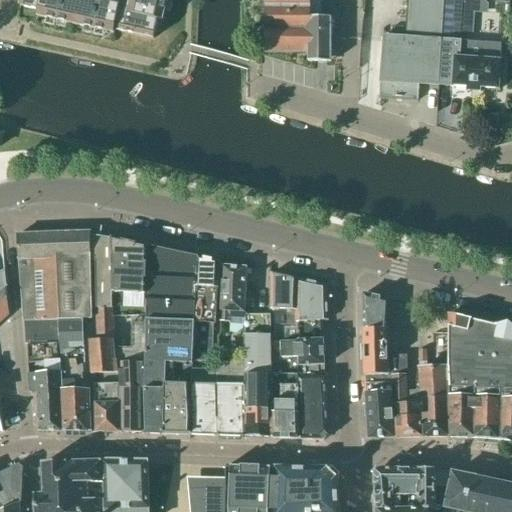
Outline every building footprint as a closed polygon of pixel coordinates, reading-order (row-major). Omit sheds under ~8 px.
[(131,0),(129,11),(120,9),(122,0),(119,0),(21,0),(20,7),(39,11),(37,18),(114,35),(115,31),(154,40),(158,21),(163,22),(167,0),(131,0)] [(265,0),(265,53),(309,53),(309,56),(313,59),(318,60),(322,60),(327,59),(331,56),(331,53),(332,19),(321,19),(320,0),(265,0)] [(439,87),(442,33),(444,0),(408,0),(405,38),(386,37),(382,83),(381,83),(380,100),(417,102),(419,85),(439,87)] [(442,33),(439,87),(467,88),(467,93),(480,93),(480,89),(499,90),(501,45),(461,42),(462,34),(472,34),(474,13),(487,14),(488,5),(482,4),(482,0),(461,0),(459,34),(442,33)] [(24,325),(83,321),(93,320),(91,237),(90,234),(17,236),(24,325)] [(113,313),(111,240),(96,238),(98,313),(113,313)] [(147,318),(149,248),(111,240),(113,313),(113,318),(147,318)] [(193,366),(193,362),(195,323),(198,259),(149,248),(147,318),(146,350),(145,376),(146,435),(165,436),(165,386),(174,386),(174,366),(179,366),(193,366)] [(195,323),(214,324),(216,324),(219,263),(198,259),(195,323)] [(245,326),(245,316),(245,314),(247,269),(223,268),(221,312),(221,324),(245,326)] [(296,311),(297,281),(271,275),(271,311),(296,311)] [(326,287),(297,281),(296,311),(297,343),(324,342),(323,322),(327,322),(326,287)] [(6,289),(0,295),(0,323),(9,316),(6,289)] [(364,330),(388,329),(390,301),(363,295),(363,296),(364,330)] [(113,313),(98,313),(98,341),(113,341),(114,341),(113,318),(113,313)] [(511,330),(496,326),(496,327),(481,324),(473,322),(473,321),(449,315),(449,357),(449,370),(449,419),(450,439),(475,439),(500,442),(501,442),(511,442),(511,330)] [(272,389),(272,376),(271,344),(271,316),(245,316),(245,326),(245,363),(245,387),(246,439),(273,440),(272,405),(272,389)] [(59,347),(84,346),(83,321),(24,325),(26,345),(27,345),(58,343),(59,347)] [(214,339),(214,324),(195,323),(193,362),(212,363),(214,363),(214,339)] [(388,378),(388,356),(388,330),(388,329),(364,330),(365,377),(365,385),(393,384),(393,378),(388,378)] [(98,341),(90,342),(93,375),(119,374),(118,360),(115,360),(114,349),(113,341),(98,341)] [(298,368),(325,367),(324,342),(297,343),(271,344),(272,376),(298,376),(298,368)] [(63,433),(59,347),(58,343),(27,345),(28,365),(45,364),(46,374),(28,375),(30,392),(38,392),(40,433),(63,433)] [(59,347),(63,433),(92,434),(90,391),(87,391),(84,346),(59,347)] [(145,376),(146,350),(114,349),(115,360),(118,360),(119,374),(119,386),(117,386),(119,434),(146,435),(145,376)] [(428,370),(427,351),(419,351),(420,370),(419,371),(420,394),(422,394),(422,405),(408,405),(407,376),(408,376),(407,356),(388,356),(388,378),(393,378),(393,384),(396,440),(423,439),(450,439),(449,419),(449,370),(428,370)] [(212,371),(212,363),(193,362),(193,366),(192,386),(214,387),(244,387),(245,387),(245,363),(218,363),(218,371),(212,371)] [(190,437),(192,386),(193,366),(179,366),(179,370),(183,370),(183,386),(174,386),(165,386),(165,436),(190,437)] [(179,370),(179,366),(174,366),(174,386),(183,386),(183,370),(179,370)] [(299,390),(300,440),(300,441),(324,441),(328,437),(328,435),(325,367),(298,368),(298,376),(299,390)] [(368,440),(396,440),(393,384),(365,385),(366,395),(365,395),(368,439),(368,440)] [(96,434),(119,434),(117,386),(98,386),(96,387),(97,404),(96,405),(96,434)] [(245,439),(244,387),(214,387),(192,386),(190,437),(218,438),(245,439)] [(299,390),(279,390),(279,405),(272,405),(273,440),(300,440),(299,390)] [(44,496),(35,497),(35,511),(104,511),(104,485),(103,485),(103,463),(43,464),(43,467),(39,471),(39,478),(44,482),(44,496)] [(149,511),(148,463),(103,463),(103,485),(104,485),(104,511),(149,511)] [(206,490),(204,511),(339,511),(338,480),(338,479),(329,470),(327,470),(275,469),(275,471),(271,471),(271,469),(232,468),(232,470),(228,470),(228,468),(226,468),(226,490),(206,490)] [(0,511),(20,511),(20,505),(21,470),(19,469),(18,470),(17,469),(7,475),(6,473),(0,476),(0,511)] [(377,511),(435,511),(436,511),(440,511),(440,507),(436,507),(436,486),(446,486),(447,473),(436,472),(436,471),(381,471),(380,471),(375,477),(377,511)] [(511,511),(511,486),(476,479),(453,474),(444,511),(511,511)]
